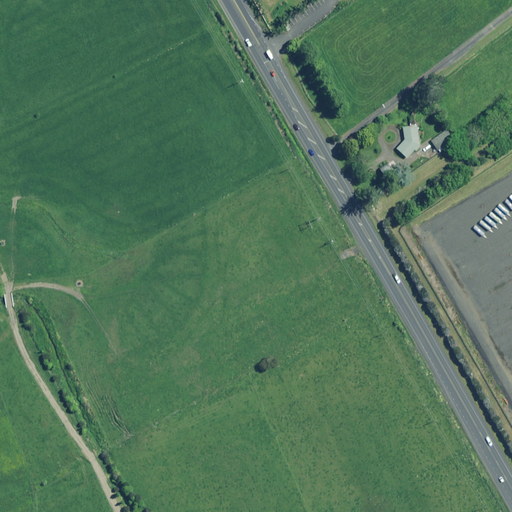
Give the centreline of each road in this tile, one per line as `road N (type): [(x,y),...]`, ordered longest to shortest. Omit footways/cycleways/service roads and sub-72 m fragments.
road 1 (secondary): [(511,487),(234,0)]
road 2 (track): [(9,307),(27,356),(123,511)]
